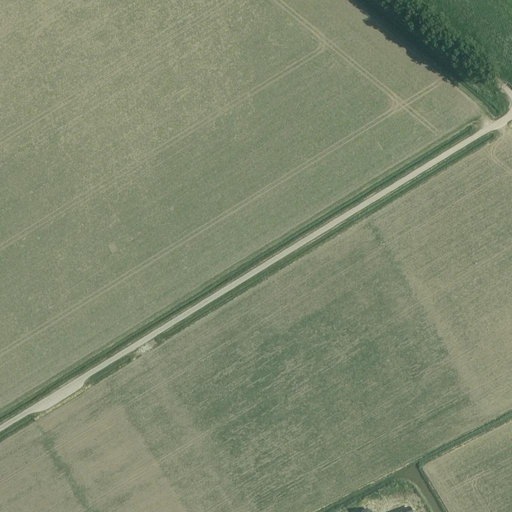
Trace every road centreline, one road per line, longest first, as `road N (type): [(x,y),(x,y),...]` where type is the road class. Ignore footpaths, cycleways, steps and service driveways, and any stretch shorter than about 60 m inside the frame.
road 1 (unclassified): [(511,118),(0,430)]
road 2 (track): [(511,94),(400,0)]
